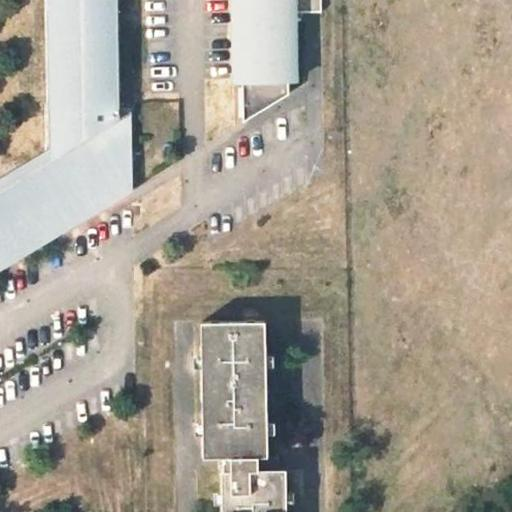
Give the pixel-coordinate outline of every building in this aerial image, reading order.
[(0,198),(0,257),(108,189),(113,197),(129,187),(124,179),(130,174),(129,101),(115,102),(112,0),(48,0),(51,103),(48,103),(48,151),(48,169),(0,198)] [(251,0),(239,0),(240,24),(241,84),(248,83),(247,23),(252,23),(251,0)] [(251,0),(252,23),(247,23),(248,83),(248,123),(295,93),(295,80),(294,41),(302,41),(301,12),(328,11),(327,0),(251,0)] [(302,41),(294,41),(295,80),(302,80),(302,41)] [(48,151),(0,179),(0,198),(48,169),(48,151)] [(269,456),(265,324),(203,326),(205,458),(221,457),(223,511),(286,511),(286,470),(276,470),(258,470),(258,456),(269,456)] [(276,470),(276,456),(269,456),(258,456),(258,470),(276,470)]
